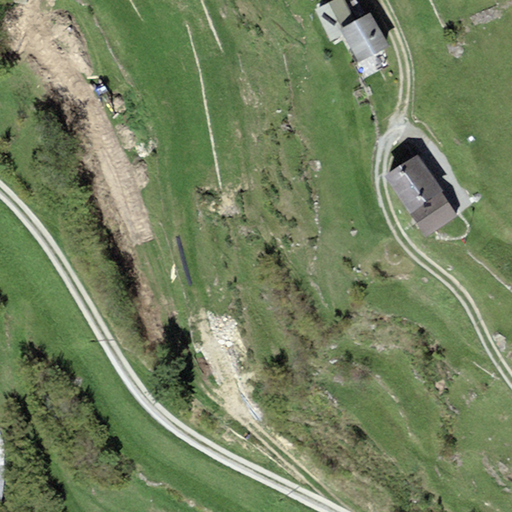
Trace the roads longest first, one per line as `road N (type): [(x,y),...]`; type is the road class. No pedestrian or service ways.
road 1 (track): [(0,186),(58,244),(136,394),(179,435),(324,511)]
road 2 (track): [(511,378),(465,296),(403,240),(381,191),(376,158),(404,95),(405,73),(377,0)]
